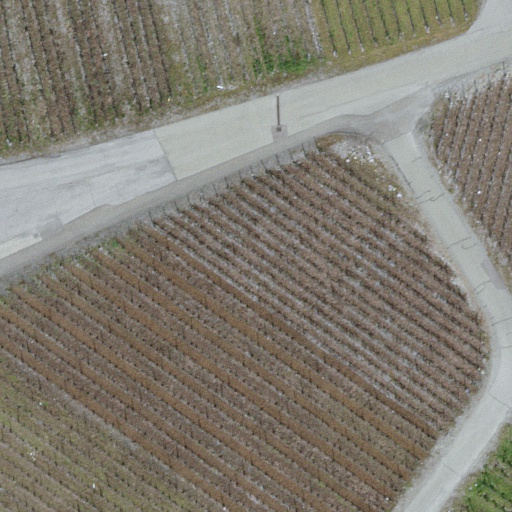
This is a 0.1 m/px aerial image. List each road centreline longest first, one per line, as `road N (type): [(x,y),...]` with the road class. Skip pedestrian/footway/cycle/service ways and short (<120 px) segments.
road 1 (unclassified): [(85,216),(511,32)]
road 2 (track): [(511,331),(370,93)]
road 3 (track): [(427,511),(511,391)]
